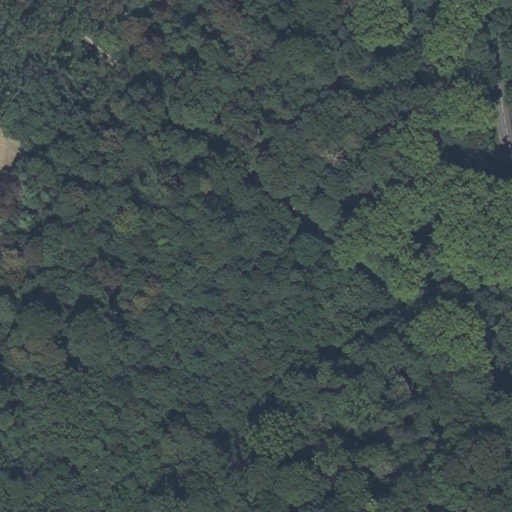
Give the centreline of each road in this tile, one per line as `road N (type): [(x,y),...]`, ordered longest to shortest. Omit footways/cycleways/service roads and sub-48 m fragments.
road 1 (track): [(36,0),(511,389)]
road 2 (secondary): [(492,0),(511,153)]
